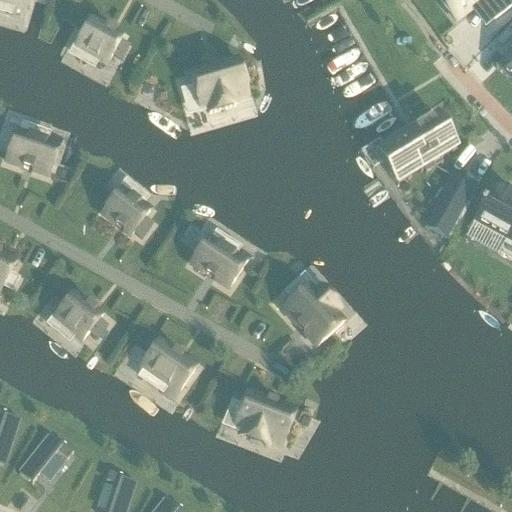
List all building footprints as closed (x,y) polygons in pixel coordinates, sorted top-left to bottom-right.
[(12,16),(25,20),(31,0),(0,0),(0,14),(12,18),(12,16)] [(511,0),(438,0),(455,22),(480,3),(494,21),(511,6),(511,0)] [(130,48),(122,43),(125,37),(117,32),(114,36),(105,31),(107,27),(92,18),(79,42),(77,41),(68,58),(94,72),(97,66),(107,71),(113,59),(122,63),(130,48)] [(511,52),(495,69),(511,86),(511,52)] [(187,119),(205,114),(206,118),(240,108),(238,103),(249,99),(237,58),(218,64),(219,68),(209,71),(208,66),(186,72),(191,89),(180,92),(187,119)] [(404,140),(388,149),(407,181),(423,171),(425,175),(442,165),(440,161),(456,151),(437,120),(421,130),(418,126),(402,136),(404,140)] [(3,166),(49,182),(63,139),(47,133),(21,125),(19,130),(16,129),(3,166)] [(455,173),(424,230),(445,242),(476,185),(455,173)] [(129,242),(134,236),(142,242),(152,228),(145,222),(153,212),(145,205),(149,200),(125,181),(114,196),(117,198),(100,219),(129,242)] [(491,192),(473,226),(504,243),(498,254),(511,262),(511,197),(495,188),(493,193),(491,192)] [(427,220),(431,214),(423,209),(419,215),(427,220)] [(209,235),(187,269),(228,295),(253,257),(241,250),(242,249),(216,232),(213,237),(209,235)] [(20,281),(11,276),(19,262),(3,253),(1,257),(0,256),(0,296),(3,291),(12,296),(20,281)] [(339,315),(343,311),(319,285),(316,288),(304,275),(284,294),(292,303),(280,313),(316,354),(348,325),(339,315)] [(88,307),(89,305),(75,293),(58,314),(57,313),(46,327),(69,346),(72,342),(80,348),(89,336),(97,343),(109,328),(101,322),(106,317),(98,311),(96,314),(88,307)] [(182,360),(174,354),(176,351),(160,340),(138,372),(141,374),(137,380),(163,397),(165,394),(176,402),(199,367),(185,357),(182,360)] [(238,434),(236,439),(266,451),(268,445),(282,451),(298,410),(278,403),(277,407),(267,403),(269,399),(249,391),(242,407),(232,403),(222,428),(238,434)] [(0,428),(0,466),(5,468),(20,422),(5,417),(6,414),(0,412),(0,424),(1,425),(0,428)] [(48,438),(18,475),(32,486),(39,477),(48,484),(64,465),(54,457),(57,454),(67,462),(73,454),(62,446),(61,448),(48,438)] [(109,511),(126,511),(136,486),(121,480),(121,478),(109,474),(106,483),(118,487),(109,511)] [(164,502),(156,511),(182,511),(178,508),(176,511),(164,502)]
